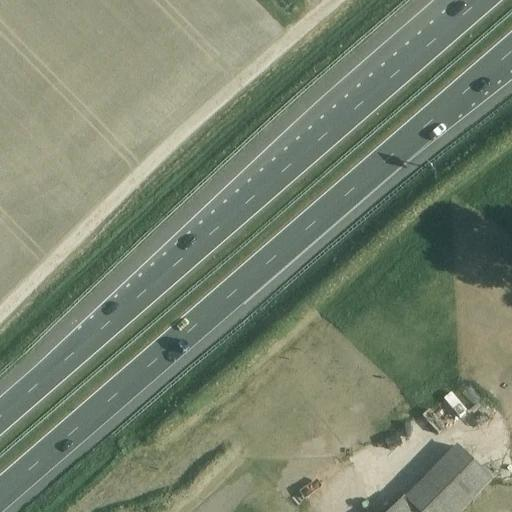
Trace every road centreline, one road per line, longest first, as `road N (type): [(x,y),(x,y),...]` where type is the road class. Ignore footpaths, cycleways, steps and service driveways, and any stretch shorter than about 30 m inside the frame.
road 1 (motorway): [(0,495),(511,50)]
road 2 (motorway): [(479,0),(0,416)]
road 3 (unclassified): [(0,312),(175,138),(331,0)]
